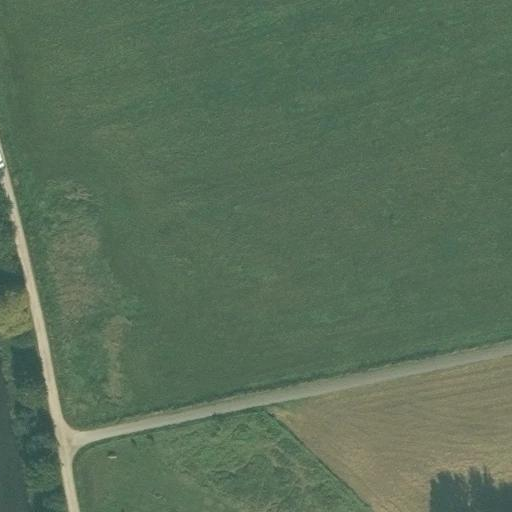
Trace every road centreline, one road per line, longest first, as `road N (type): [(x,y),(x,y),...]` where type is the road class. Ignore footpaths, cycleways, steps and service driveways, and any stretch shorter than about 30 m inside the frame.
road 1 (track): [(511,352),(70,443)]
road 2 (track): [(82,511),(0,131)]
